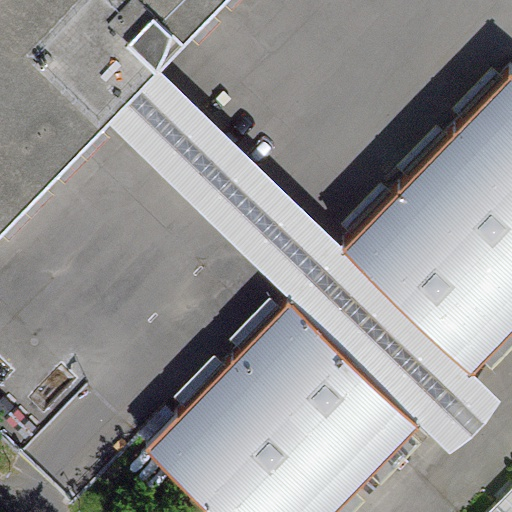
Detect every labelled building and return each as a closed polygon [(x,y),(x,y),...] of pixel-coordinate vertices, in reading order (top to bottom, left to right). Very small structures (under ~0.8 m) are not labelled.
[(0,0),(0,226),(108,115),(164,59),(222,0),(0,0)] [(164,59),(108,115),(250,253),(290,292),(420,418),(448,444),(503,389),(475,363),(346,238),(303,196),(164,59)] [(511,64),(346,238),(475,363),(511,324),(511,64)] [(331,511),(420,418),(290,292),(149,440),(222,511),(331,511)] [(511,511),(511,486),(487,511),(511,511)]
